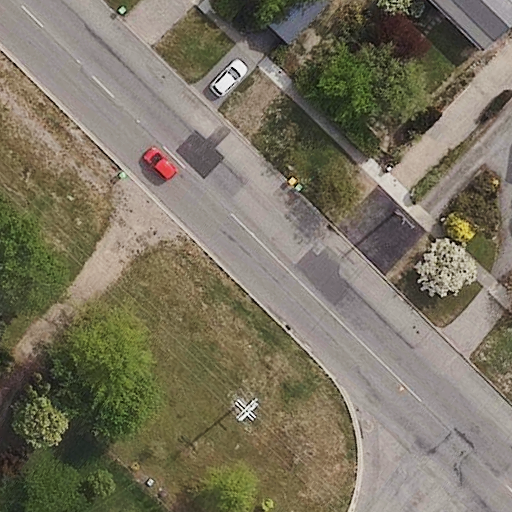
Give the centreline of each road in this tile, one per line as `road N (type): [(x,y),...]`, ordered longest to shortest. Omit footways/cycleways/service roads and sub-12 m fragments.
road 1 (secondary): [(16,0),(471,451)]
road 2 (unknown): [(187,169),(25,392),(4,453),(0,502)]
